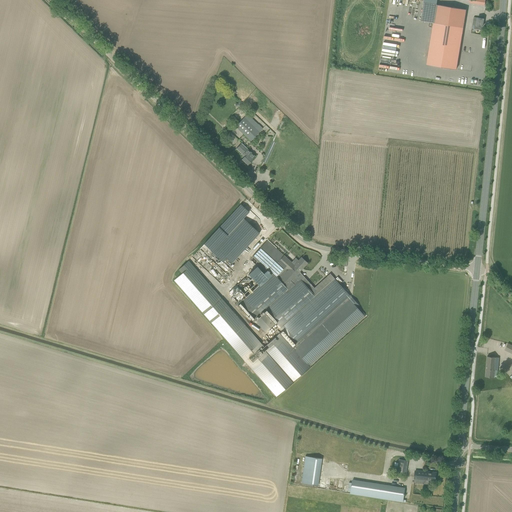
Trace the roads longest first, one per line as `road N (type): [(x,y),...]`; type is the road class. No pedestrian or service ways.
road 1 (unclassified): [(478,269),(313,248),(55,0)]
road 2 (tertiary): [(478,269),(503,0)]
road 3 (tertiary): [(459,445),(478,269)]
road 4 (unknown): [(457,463),(396,452),(384,477),(336,470)]
